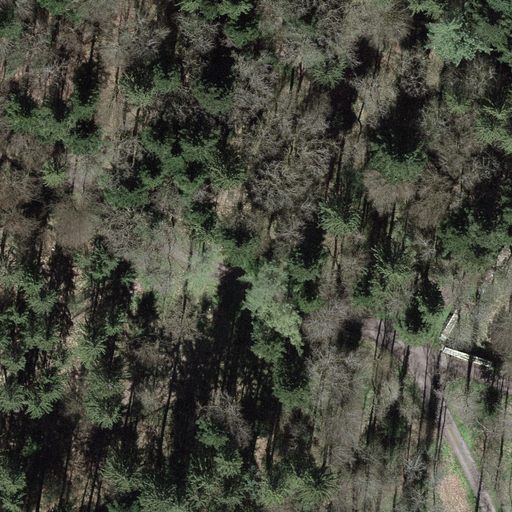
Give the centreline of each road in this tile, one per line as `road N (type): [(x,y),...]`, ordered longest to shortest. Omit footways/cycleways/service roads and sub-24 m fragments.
road 1 (track): [(0,122),(195,255),(413,351)]
road 2 (track): [(413,351),(488,511)]
road 3 (track): [(511,220),(413,351)]
